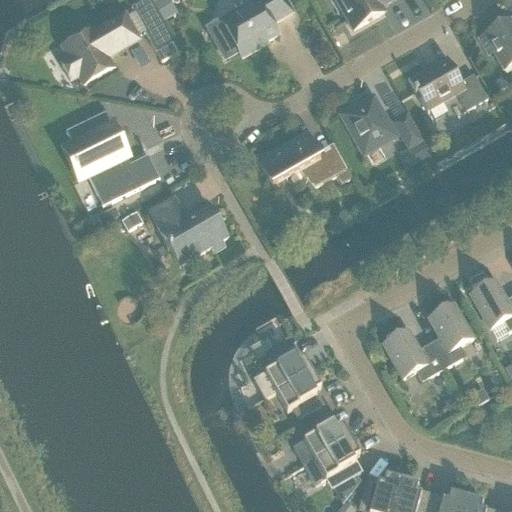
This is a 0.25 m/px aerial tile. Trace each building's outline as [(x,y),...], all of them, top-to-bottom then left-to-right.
[(179,53),(173,43),(148,0),(146,0),(130,9),(161,64),(179,53)] [(218,21),(204,29),(224,63),(238,55),(241,60),(267,46),(266,44),(278,37),(271,26),(292,15),(283,0),(259,0),(260,1),(220,24),(218,21)] [(333,0),(353,33),(384,15),(379,7),(386,3),(388,5),(396,0),(333,0)] [(78,77),(84,87),(112,71),(106,60),(138,42),(124,18),(92,36),(90,32),(62,49),(70,62),(61,68),(69,82),(78,77)] [(511,25),(510,22),(478,40),(487,56),(492,53),(503,72),(511,67),(511,25)] [(487,102),(473,77),(460,85),(445,59),(444,59),(446,62),(431,71),(432,72),(410,85),(408,80),(407,81),(427,116),(428,115),(426,112),(455,96),(465,114),(487,102)] [(342,118),(363,157),(394,139),(372,101),(363,106),(354,111),(355,111),(342,118)] [(104,115),(65,134),(72,147),(65,151),(80,182),(87,178),(102,209),(159,182),(147,158),(125,168),(122,161),(126,160),(104,115)] [(421,143),(407,118),(393,125),(408,151),(421,143)] [(340,188),(352,182),(335,152),(319,161),(305,138),(304,139),(305,140),(259,166),(258,165),(257,165),(271,190),(300,173),(315,191),(335,180),(340,188)] [(169,252),(178,269),(209,251),(212,256),(224,249),(222,244),(227,241),(208,208),(183,222),(179,215),(181,214),(173,199),(148,214),(160,235),(159,236),(167,249),(166,249),(168,253),(169,252)] [(494,284),(470,297),(490,332),(502,325),(509,336),(511,333),(511,299),(505,303),(494,284)] [(443,373),(466,360),(459,350),(472,342),(452,307),(428,321),(439,341),(429,347),(443,373)] [(407,333),(382,347),(402,382),(415,375),(421,386),(443,373),(429,347),(418,353),(407,333)] [(264,403),(275,396),(312,376),(303,361),(296,365),(288,350),(265,363),(271,373),(252,383),(264,403)] [(320,390),(312,376),(275,396),(286,416),(293,412),(299,422),(321,409),(313,394),(320,390)] [(350,443),(342,428),(334,432),(326,418),(299,433),(305,443),(293,450),(304,469),(350,443)] [(315,489),(327,482),(341,507),(360,485),(356,478),(360,476),(351,462),(359,458),(350,443),(304,469),(315,489)] [(393,511),(401,483),(385,478),(382,486),(366,482),(358,511),(359,511),(393,511)] [(393,511),(427,511),(431,500),(415,495),(417,487),(401,483),(393,511)] [(462,511),(466,500),(449,496),(447,504),(431,500),(427,511),(462,511)] [(480,511),(482,504),(466,500),(462,511),(480,511)]
